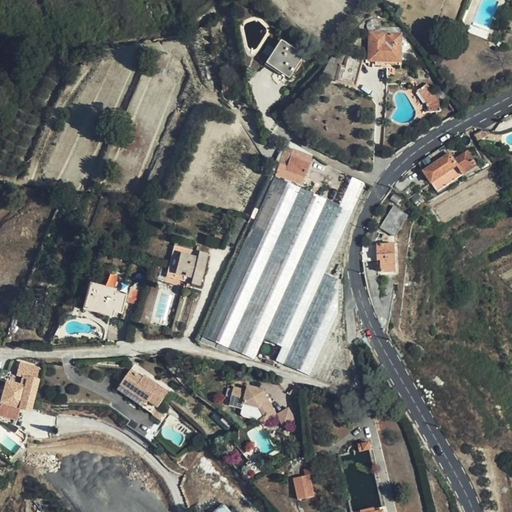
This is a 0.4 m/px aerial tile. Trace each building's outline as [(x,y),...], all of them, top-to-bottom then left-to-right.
[(400,59),(402,32),(371,31),(370,58),(374,58),(373,65),(392,65),(392,58),(400,59)] [(288,79),(301,58),(280,44),(266,64),(288,79)] [(337,53),(326,65),(326,66),(338,70),(335,85),(355,89),(363,60),(337,53)] [(439,115),(439,110),(438,104),(432,96),(425,86),(416,92),(426,108),(427,114),(439,115)] [(439,110),(451,101),(442,88),(432,96),(438,104),(439,110)] [(281,148),(271,166),(270,167),(277,170),(283,148),(281,148)] [(283,148),(277,170),(304,178),(311,157),(283,148)] [(461,179),(476,170),(468,155),(454,163),(449,157),(423,173),(435,193),(460,177),(461,179)] [(304,178),(277,170),(276,176),(300,185),(304,178)] [(441,228),(501,194),(490,176),(431,209),(441,228)] [(264,338),(325,199),(275,177),(204,338),(254,360),(264,338)] [(284,366),(325,275),(364,184),(353,179),(341,205),(325,199),(264,338),(283,346),(275,362),(284,366)] [(392,234),(402,215),(384,205),(373,225),(392,234)] [(397,244),(365,245),(364,249),(364,261),(380,260),(381,272),(398,271),(397,244)] [(200,287),(208,256),(174,247),(166,279),(200,287)] [(339,281),(325,275),(284,366),(311,378),(338,315),(339,281)] [(115,292),(90,286),(84,310),(113,316),(112,318),(120,320),(125,299),(114,297),(115,292)] [(130,301),(139,303),(141,290),(132,288),(130,301)] [(3,382),(0,393),(0,402),(18,408),(28,412),(37,382),(34,381),(37,368),(18,362),(15,374),(21,376),(20,380),(22,381),(20,388),(3,382)] [(133,369),(123,384),(149,401),(150,399),(160,406),(170,390),(146,374),(144,377),(133,369)] [(149,401),(123,384),(119,389),(155,413),(160,406),(150,399),(149,401)] [(234,400),(238,387),(232,386),(228,402),(233,404),(234,400)] [(262,390),(256,388),(255,392),(251,391),(238,387),(234,400),(259,406),(270,424),(281,417),(279,415),(262,390)] [(259,406),(234,400),(233,404),(257,411),(268,426),(270,424),(259,406)] [(18,408),(0,402),(0,416),(15,421),(18,408)] [(290,407),(279,415),(281,417),(286,425),(298,418),(290,407)] [(360,444),(362,452),(373,449),(371,441),(360,444)] [(295,478),(300,499),(316,495),(311,475),(295,478)]
